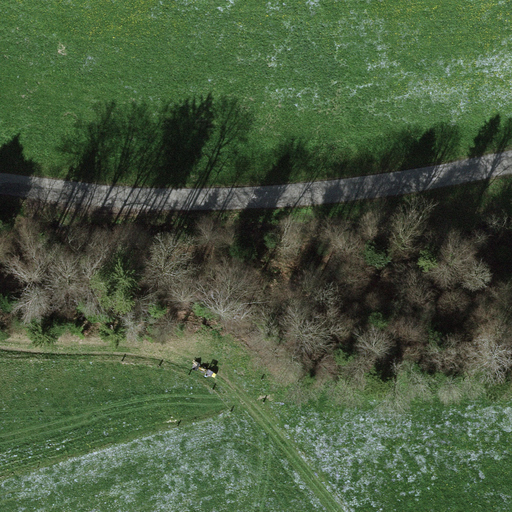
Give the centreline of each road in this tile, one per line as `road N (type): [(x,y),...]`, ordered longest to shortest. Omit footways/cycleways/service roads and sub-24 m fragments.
road 1 (unclassified): [(0,182),(245,198),(405,181),(511,159)]
road 2 (track): [(343,511),(252,391),(221,366),(186,353),(0,340)]
